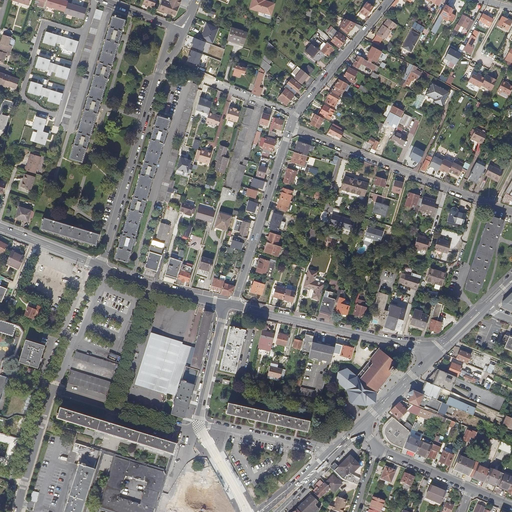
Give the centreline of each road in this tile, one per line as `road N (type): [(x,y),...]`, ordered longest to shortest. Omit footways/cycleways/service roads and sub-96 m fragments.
road 1 (residential): [(100,266),(158,71),(179,31)]
road 2 (residential): [(289,127),(511,211)]
road 3 (tertiary): [(234,305),(436,353)]
road 4 (residential): [(234,305),(289,127)]
road 5 (residential): [(193,432),(51,390)]
road 6 (residential): [(296,114),(388,0)]
road 7 (residential): [(197,423),(332,453)]
road 8 (residential): [(51,390),(17,511)]
road 9 (tertiary): [(106,269),(225,303)]
road 10 (residential): [(225,303),(197,423)]
